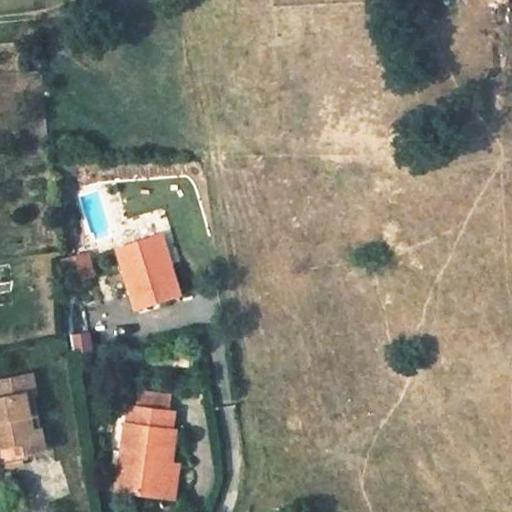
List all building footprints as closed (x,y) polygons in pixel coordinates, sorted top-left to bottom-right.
[(169,235),(177,264),(182,262),(173,233),(169,235)] [(177,264),(169,235),(131,245),(148,306),(190,294),(182,262),(177,264)] [(64,255),(65,280),(95,278),(93,253),(64,255)] [(72,351),(94,350),(93,330),(71,332),(72,351)] [(0,417),(8,451),(12,466),(35,462),(37,468),(59,464),(43,391),(6,398),(8,415),(0,417)] [(123,485),(164,492),(169,463),(176,463),(181,427),(176,426),(179,410),(136,404),(123,485)] [(182,463),(176,463),(169,463),(164,492),(179,494),(182,463)]
